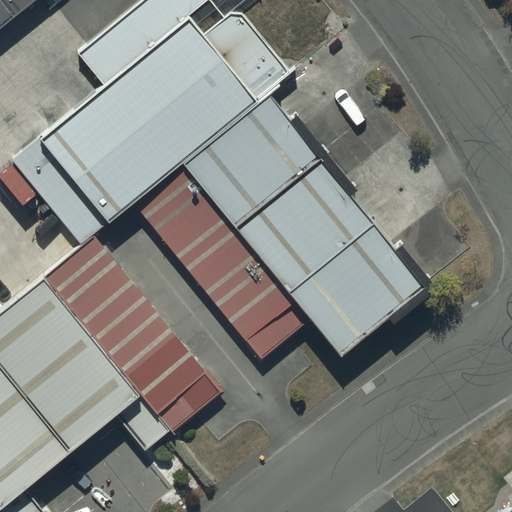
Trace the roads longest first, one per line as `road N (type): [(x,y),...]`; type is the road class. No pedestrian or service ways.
road 1 (residential): [(511,338),(270,511)]
road 2 (residential): [(511,137),(415,0)]
